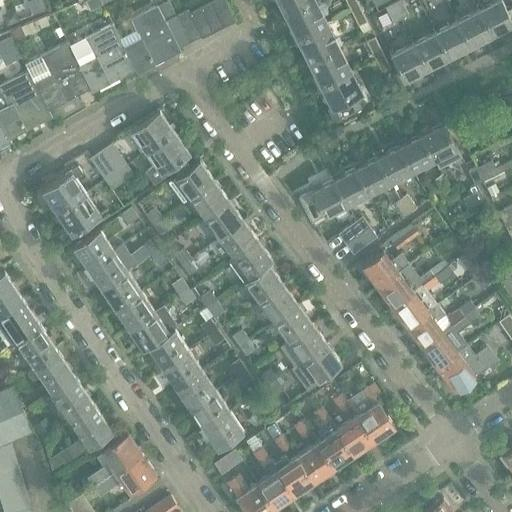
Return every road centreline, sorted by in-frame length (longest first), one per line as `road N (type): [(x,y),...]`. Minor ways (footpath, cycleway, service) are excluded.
road 1 (residential): [(181,63),(455,441)]
road 2 (residential): [(213,511),(0,195)]
road 3 (residential): [(0,174),(181,63)]
road 4 (residential): [(352,511),(455,441)]
